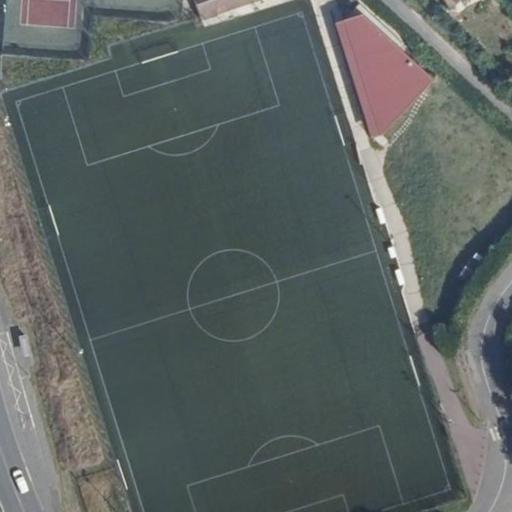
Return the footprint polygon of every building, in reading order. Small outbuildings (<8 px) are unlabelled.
[(193,0),(200,19),(217,14),(215,7),(225,4),(227,11),(257,0),(193,0)] [(436,0),(442,8),(454,0),(436,0)] [(346,30),(360,14),(335,23),(371,137),(381,135),(377,131),(346,30)] [(381,135),(432,80),(360,14),(346,30),(377,131),(381,135)] [(468,283),(480,264),(470,258),(457,276),(468,283)] [(26,337),(17,339),(22,364),(32,361),(26,337)]
